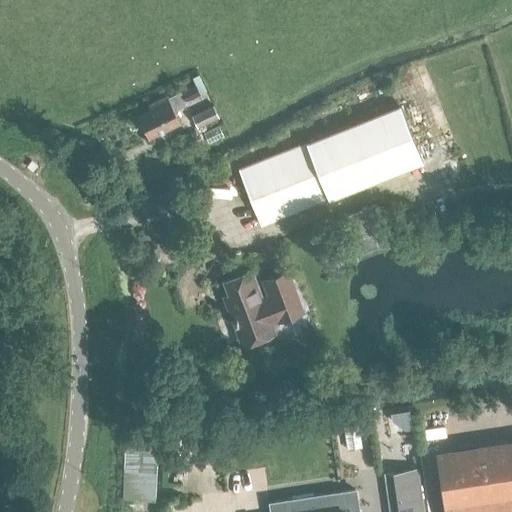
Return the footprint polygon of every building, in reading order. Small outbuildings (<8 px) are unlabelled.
[(152,106),(138,112),(149,135),(180,121),(175,109),(185,105),(186,99),(206,90),(199,75),(194,77),(198,84),(170,97),(169,95),(150,103),(152,106)] [(192,115),(197,126),(218,115),(213,104),(192,115)] [(239,168),(261,223),(422,160),(400,104),(239,168)] [(377,202),(344,216),(359,252),(392,239),(377,202)] [(324,244),(317,247),(320,253),(327,250),(324,244)] [(158,246),(148,248),(149,256),(159,254),(158,246)] [(270,324),(306,311),(289,267),(261,278),(266,293),(259,295),(251,274),(226,283),(237,311),(231,313),(242,343),(273,331),(270,324)] [(123,499),(156,500),(159,434),(126,433),(123,499)] [(511,511),(511,447),(441,458),(448,511),(511,511)] [(424,511),(418,466),(384,471),(389,511),(424,511)] [(359,492),(283,503),(284,511),(332,511),(349,509),(361,507),(359,492)]
